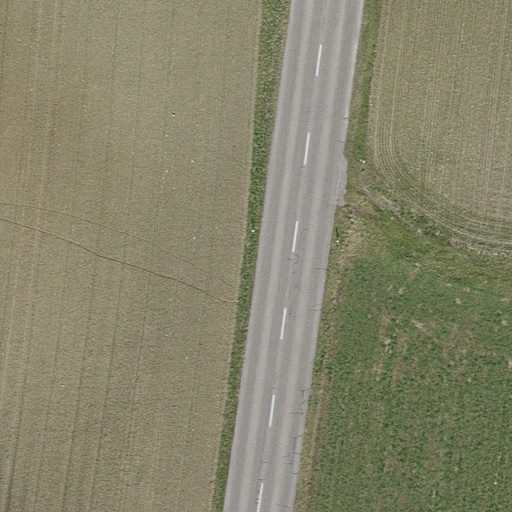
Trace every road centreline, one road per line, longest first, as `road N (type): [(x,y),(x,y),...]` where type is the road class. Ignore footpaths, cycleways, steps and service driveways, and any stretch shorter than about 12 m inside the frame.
road 1 (tertiary): [(335,0),(264,511)]
road 2 (track): [(295,288),(511,287)]
